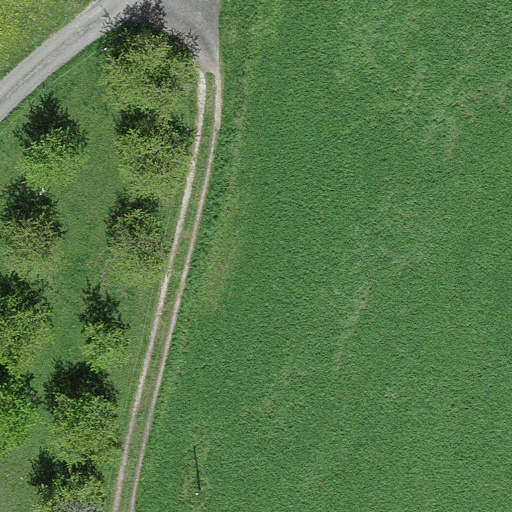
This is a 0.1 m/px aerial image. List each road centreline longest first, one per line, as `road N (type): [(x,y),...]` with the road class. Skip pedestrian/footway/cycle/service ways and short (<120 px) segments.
road 1 (track): [(192,0),(210,79),(207,132),(125,511)]
road 2 (residential): [(0,100),(133,0)]
